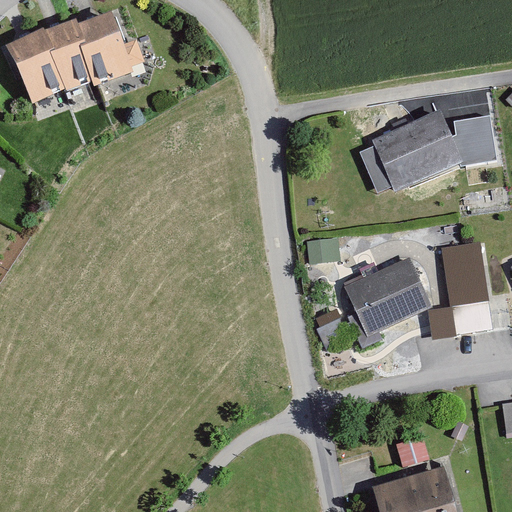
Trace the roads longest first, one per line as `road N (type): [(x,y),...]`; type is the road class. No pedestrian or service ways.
road 1 (unclassified): [(306,406),(256,79),(245,46),(198,0)]
road 2 (residential): [(306,406),(511,374)]
road 3 (residential): [(177,511),(243,442),(306,406)]
